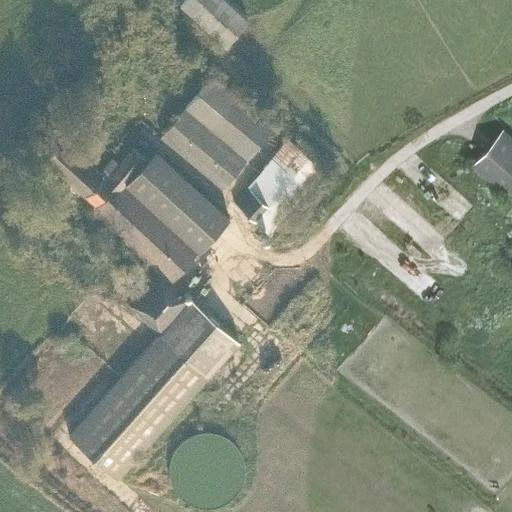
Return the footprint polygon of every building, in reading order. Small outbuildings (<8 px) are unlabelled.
[(224,41),(246,16),(226,0),(178,0),(179,0),(224,41)] [(221,187),(273,126),(211,74),(160,136),(221,187)] [(511,199),(511,134),(503,127),(471,163),(511,199)] [(145,158),(132,147),(107,178),(59,134),(41,155),(93,203),(89,208),(157,270),(127,303),(140,314),(138,316),(158,334),(68,434),(116,477),(238,340),(188,296),(186,299),(174,289),(176,287),(169,281),(228,217),(153,149),(145,158)] [(267,232),(322,169),(286,136),(256,176),(232,201),(267,232)] [(204,507),(209,507),(214,506),(217,506),(219,505),(223,503),(226,502),(228,500),(230,499),(232,497),(235,494),(237,491),(238,488),(240,485),(242,482),(243,478),(243,476),(243,473),(244,471),(244,467),(243,465),(243,462),(242,460),(242,457),(240,454),(239,452),(238,450),(236,447),(235,446),(234,444),(232,442),(228,439),(226,437),(224,436),(222,435),(219,434),(217,433),(215,433),(210,432),(207,432),(205,432),(200,432),(195,433),(193,434),(189,435),(186,437),(183,439),(181,441),(179,443),(178,444),(176,446),(174,448),(173,450),(172,453),(171,455),(170,457),(169,460),(169,463),(168,466),(168,468),(168,471),(168,473),(168,475),(169,478),(170,480),(170,483),(172,486),(173,488),(174,490),(176,492),(177,494),(179,496),(181,498),(183,499),(185,501),(189,503),(192,505),(196,506),(198,506),(202,507),(204,507)]
